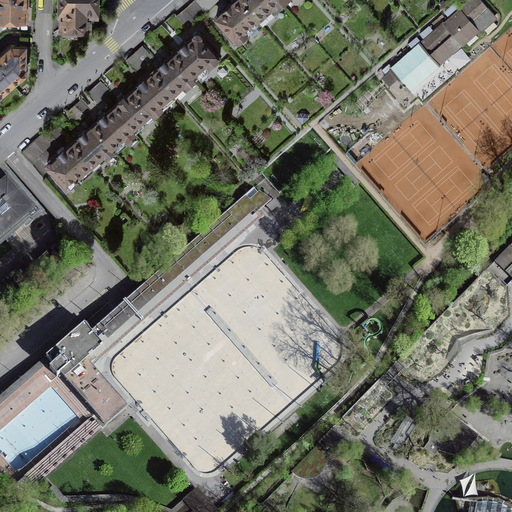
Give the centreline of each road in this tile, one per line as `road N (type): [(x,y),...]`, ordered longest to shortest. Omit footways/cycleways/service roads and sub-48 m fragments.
road 1 (residential): [(0,375),(106,279),(100,260),(0,145)]
road 2 (residential): [(151,7),(57,90)]
